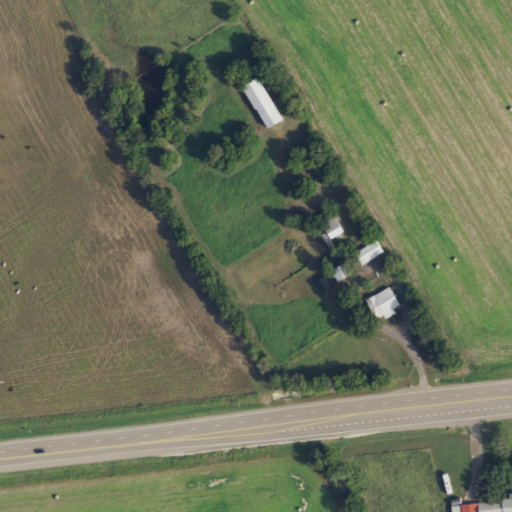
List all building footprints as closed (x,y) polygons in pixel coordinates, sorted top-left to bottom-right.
[(285,120),(261,78),(245,87),(269,130),(285,120)] [(334,240),(346,233),(332,209),(320,216),(334,240)] [(362,264),(385,255),(380,243),(358,252),(362,264)] [(353,274),(347,264),(333,271),(339,282),(353,274)] [(378,322),(398,313),(395,308),(401,305),(393,288),(368,300),(378,322)] [(462,511),(511,511),(511,494),(511,495),(511,500),(462,504),(462,511)]
